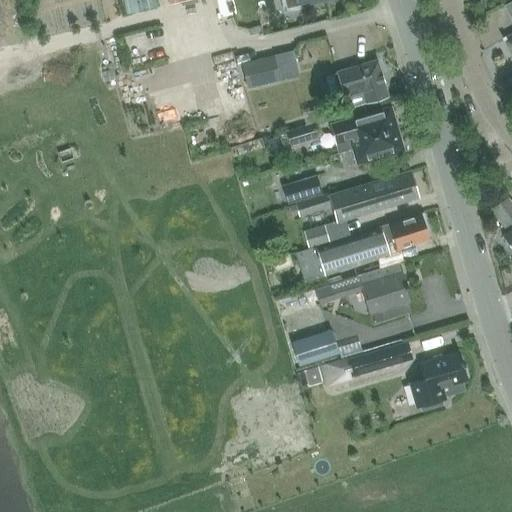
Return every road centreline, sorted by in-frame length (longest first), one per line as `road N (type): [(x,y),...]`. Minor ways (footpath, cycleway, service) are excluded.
road 1 (tertiary): [(511,380),(398,0)]
road 2 (residential): [(511,140),(483,97),(452,0)]
